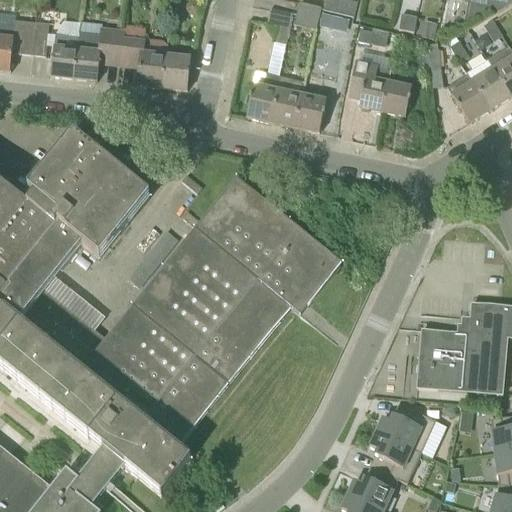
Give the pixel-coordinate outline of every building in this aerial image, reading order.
[(353,18),(356,5),(337,0),(324,0),(322,10),(353,18)] [(511,0),(468,0),(463,31),(511,3),(511,0)] [(315,33),(320,11),(299,6),(294,28),(315,33)] [(286,48),(293,17),(270,11),(266,27),(277,30),(274,45),(286,48)] [(330,30),(333,18),(322,16),(319,28),(330,30)] [(409,34),(411,22),(401,20),(399,32),(409,34)] [(493,45),(503,39),(493,23),(483,29),(493,45)] [(0,74),(10,75),(12,56),(31,58),(35,26),(15,24),(15,30),(0,28),(0,74)] [(63,24),(55,37),(50,80),(74,82),(78,40),(78,36),(79,25),(63,24)] [(433,43),(437,27),(424,24),(423,27),(421,27),(418,39),(433,43)] [(35,26),(31,58),(46,60),(49,27),(35,26)] [(370,45),(373,32),(360,29),(356,41),(370,45)] [(120,68),(122,45),(123,33),(101,30),(101,38),(78,36),(78,40),(74,82),(97,85),(99,69),(100,70),(101,66),(120,68)] [(460,66),(469,60),(459,44),(450,50),(460,66)] [(122,45),(120,68),(140,71),(138,89),(163,92),(166,64),(151,62),(151,58),(141,56),(142,47),(122,45)] [(497,77),(511,100),(511,99),(511,55),(508,49),(487,62),(497,77)] [(430,71),(432,70),(430,52),(419,53),(420,71),(430,71)] [(166,64),(163,92),(187,94),(191,62),(180,61),(180,65),(166,64)] [(473,86),(491,113),(511,100),(497,77),(487,62),(466,75),(467,77),(473,86)] [(382,115),(389,87),(391,75),(369,69),(356,67),(348,100),(361,103),(359,110),(382,115)] [(441,90),(440,70),(432,70),(430,71),(432,91),(441,90)] [(271,126),(281,79),(267,76),(263,91),(253,89),(247,121),(271,126)] [(491,113),(473,86),(467,77),(454,85),(458,91),(450,96),(452,99),(469,127),(491,113)] [(305,85),(281,79),(271,126),(295,131),(301,104),(305,85)] [(389,87),(382,115),(406,120),(412,92),(389,87)] [(301,104),(295,131),(320,136),(327,105),(316,103),(315,107),(301,104)] [(66,474),(52,492),(0,449),(0,511),(92,511),(125,470),(162,499),(190,464),(177,453),(291,311),(300,318),(342,266),(237,182),(201,226),(187,215),(182,222),(196,233),(92,362),(80,352),(95,333),(46,293),(82,248),(100,263),(129,227),(149,201),(130,186),(73,139),(28,196),(34,200),(27,209),(0,187),(0,254),(0,369),(103,452),(88,470),(84,466),(79,472),(84,475),(77,483),(66,474)] [(202,191),(187,179),(182,185),(197,197),(202,191)] [(470,329),(458,328),(457,337),(422,334),(417,392),(503,399),(507,342),(511,341),(511,311),(472,308),(470,329)] [(456,417),(452,407),(442,411),(445,418),(449,420),(456,417)] [(376,436),(421,456),(435,425),(398,408),(390,425),(382,421),(376,436)] [(462,414),(460,425),(470,427),(472,416),(462,414)] [(511,431),(502,433),(501,421),(490,422),(494,456),(511,454),(511,431)] [(398,483),(407,487),(421,456),(376,436),(369,450),(377,453),(374,459),(393,468),(388,479),(398,483)] [(511,454),(494,456),(498,488),(509,489),(511,489),(511,454)] [(388,479),(369,471),(364,481),(361,487),(354,484),(347,498),(377,511),(384,511),(398,483),(388,479)] [(457,471),(449,473),(453,485),(460,483),(457,471)] [(452,497),(454,488),(445,486),(443,495),(452,497)] [(511,511),(511,502),(506,501),(509,489),(498,488),(491,511),(511,511)] [(377,511),(347,498),(341,511),(377,511)] [(427,511),(428,511),(436,511),(440,503),(433,500),(427,511)]
